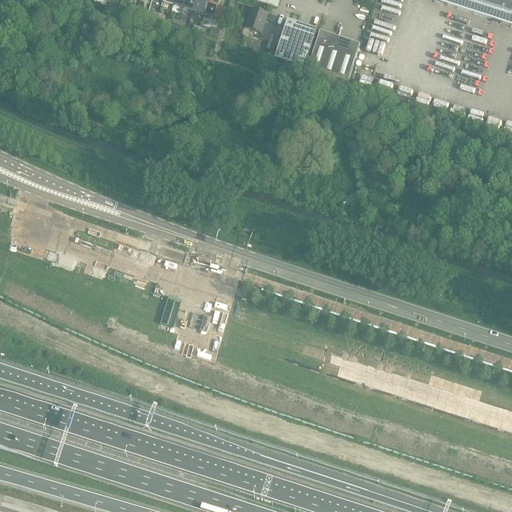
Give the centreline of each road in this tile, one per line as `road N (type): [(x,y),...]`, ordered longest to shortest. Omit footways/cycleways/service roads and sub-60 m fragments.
road 1 (secondary): [(511,344),(153,226)]
road 2 (motorway): [(345,511),(0,400)]
road 3 (trunk): [(258,458),(0,374)]
road 4 (motorway): [(0,432),(245,511)]
road 5 (motorway): [(421,511),(258,458)]
road 6 (secondary): [(153,226),(0,159)]
road 7 (secondary): [(0,176),(153,226)]
road 8 (motorway): [(0,473),(132,511)]
